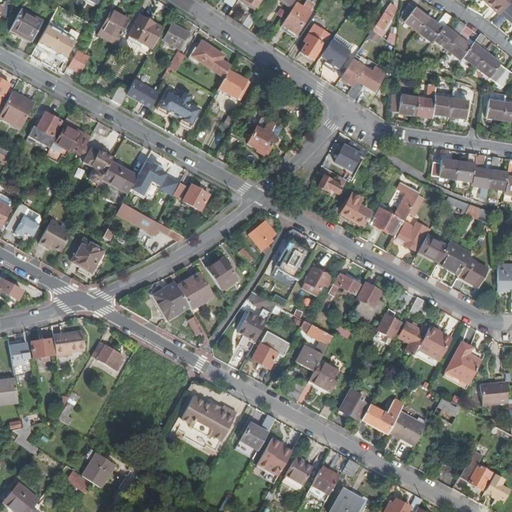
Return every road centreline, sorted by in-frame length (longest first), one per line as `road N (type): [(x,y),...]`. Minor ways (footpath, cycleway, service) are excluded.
road 1 (residential): [(451,505),(84,302)]
road 2 (residential): [(260,197),(0,55)]
road 3 (residential): [(511,323),(489,323),(260,197)]
road 4 (residential): [(260,197),(166,264),(84,302)]
road 5 (residential): [(346,109),(180,0)]
road 6 (residential): [(511,152),(378,130),(346,109)]
road 7 (residential): [(346,109),(260,197)]
